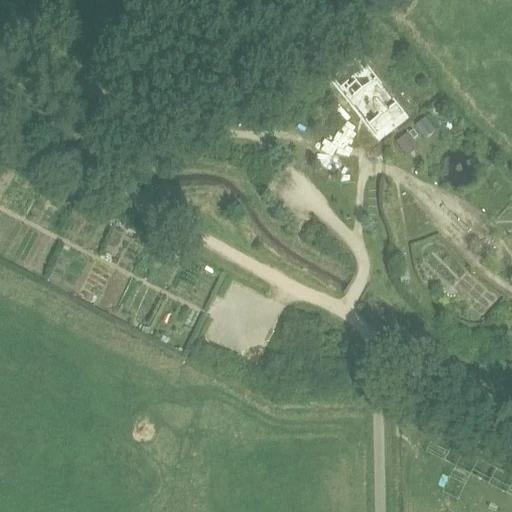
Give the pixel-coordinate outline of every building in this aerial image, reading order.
[(407,121),(362,64),(334,86),(379,143),(407,121)] [(433,132),(424,120),(414,127),(424,139),(433,132)] [(417,138),(412,131),(408,135),(413,141),(417,138)] [(404,153),(414,145),(406,136),(397,143),(404,153)] [(168,341),(161,337),(158,342),(165,346),(168,341)]
